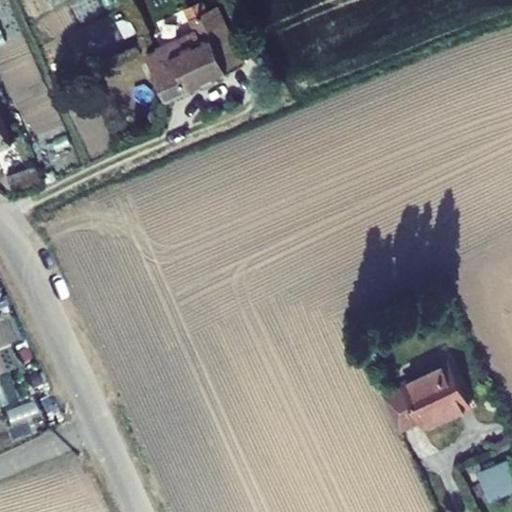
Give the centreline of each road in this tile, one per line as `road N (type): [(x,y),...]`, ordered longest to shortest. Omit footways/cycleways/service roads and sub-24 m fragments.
road 1 (residential): [(0,220),(249,110)]
road 2 (residential): [(0,222),(97,423)]
